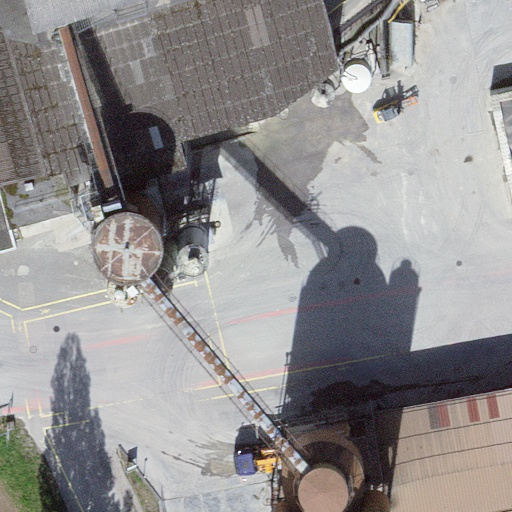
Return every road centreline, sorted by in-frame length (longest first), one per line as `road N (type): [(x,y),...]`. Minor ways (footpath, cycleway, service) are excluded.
road 1 (residential): [(0,381),(511,299)]
road 2 (unknown): [(381,0),(249,341)]
